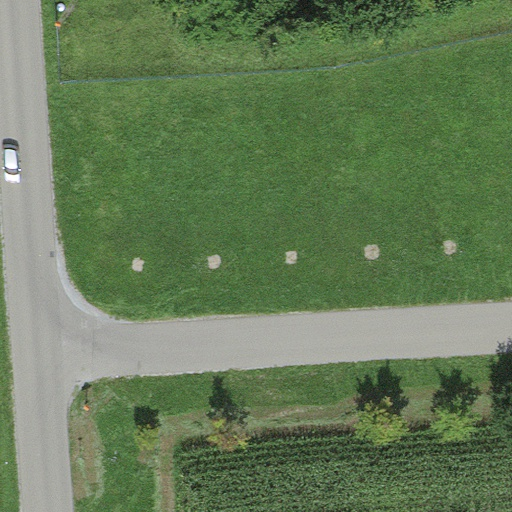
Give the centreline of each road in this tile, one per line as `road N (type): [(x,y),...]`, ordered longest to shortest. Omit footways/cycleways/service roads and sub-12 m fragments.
road 1 (tertiary): [(13,0),(52,511)]
road 2 (track): [(511,333),(42,365)]
